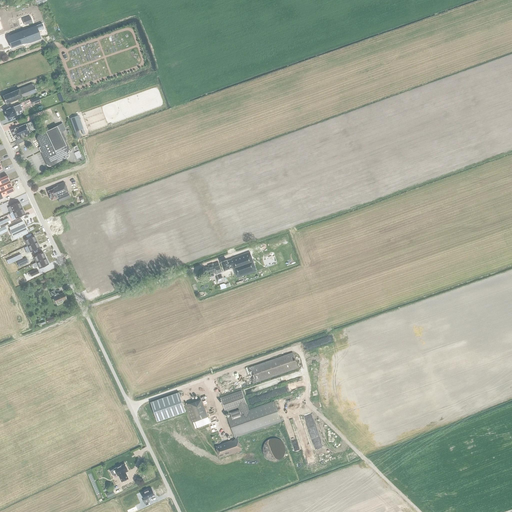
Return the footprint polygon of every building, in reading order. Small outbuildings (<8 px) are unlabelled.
[(30,17),(22,20),(25,25),(32,23),(30,17)] [(36,25),(6,36),(6,37),(7,37),(8,37),(8,36),(10,40),(8,41),(10,46),(11,48),(21,44),(28,41),(29,43),(40,39),(35,26),(36,26),(36,25)] [(3,38),(0,38),(0,55),(8,52),(3,38)] [(36,92),(34,86),(33,86),(32,84),(19,89),(2,96),(6,104),(22,98),(36,92)] [(13,107),(4,110),(6,115),(5,115),(6,116),(5,117),(6,118),(7,118),(7,119),(16,115),(17,115),(15,111),(17,111),(19,110),(19,111),(22,110),(20,104),(13,107)] [(85,134),(78,116),(70,119),(75,132),(81,130),(82,135),(85,134)] [(21,138),(21,137),(31,133),(27,124),(17,129),(17,128),(11,131),(15,140),(21,138)] [(66,140),(63,133),(63,132),(65,131),(62,124),(57,127),(57,126),(45,132),(41,134),(37,136),(36,139),(41,149),(41,150),(42,152),(40,153),(47,166),(49,167),(65,159),(68,158),(68,155),(67,153),(68,152),(68,151),(70,150),(65,141),(66,140)] [(0,177),(0,185),(9,181),(7,175),(0,178),(0,177)] [(9,181),(0,185),(0,191),(12,186),(9,181)] [(70,198),(68,194),(64,183),(58,185),(58,186),(53,188),(53,189),(48,191),(51,201),(57,198),(59,202),(70,198)] [(12,186),(0,191),(0,192),(2,197),(14,192),(12,186)] [(19,202),(10,206),(13,212),(22,208),(19,202)] [(22,208),(13,212),(15,219),(25,214),(22,208)] [(0,222),(0,227),(10,223),(8,218),(0,222)] [(23,221),(9,227),(12,235),(15,234),(16,238),(28,233),(26,228),(25,229),(24,226),(23,221)] [(33,235),(24,240),(27,246),(37,242),(33,235)] [(37,242),(27,246),(30,253),(40,248),(37,242)] [(42,252),(33,256),(36,263),(45,258),(42,252)] [(22,258),(20,254),(12,258),(11,259),(10,259),(9,260),(6,261),(8,265),(11,264),(12,263),(13,263),(14,262),(22,258)] [(223,262),(218,264),(220,273),(226,271),(229,281),(249,275),(243,256),(228,261),(223,263),(223,262)] [(26,258),(17,262),(19,267),(28,262),(26,258)] [(45,258),(36,263),(39,269),(48,265),(45,258)] [(53,291),(49,293),(51,296),(52,296),(53,297),(53,298),(56,304),(57,305),(56,306),(62,303),(62,301),(63,301),(65,300),(64,297),(64,298),(62,293),(58,295),(57,293),(54,295),(53,291)] [(326,344),(337,340),(334,333),(323,337),(326,344)] [(247,367),(253,383),(298,369),(293,353),(247,367)] [(231,416),(227,418),(234,438),(281,421),(274,402),(248,410),(242,391),(220,398),(225,412),(238,407),(239,410),(230,413),(231,416)] [(157,421),(185,412),(179,393),(151,402),(157,421)] [(201,399),(186,405),(192,423),(193,422),(196,428),(210,423),(201,399)] [(226,456),(242,451),(238,438),(222,444),(222,445),(216,447),(219,458),(225,456),(226,456)] [(275,439),(269,439),(267,443),(268,449),(266,449),(265,452),(266,452),(265,454),(266,457),(272,460),(280,459),(284,451),(283,445),(282,444),(282,443),(279,442),(279,440),(275,439)] [(125,464),(110,471),(112,476),(116,474),(118,476),(119,476),(122,482),(128,479),(126,474),(125,474),(125,473),(128,471),(125,464)] [(93,477),(83,481),(88,494),(92,493),(92,492),(98,489),(93,477)] [(145,492),(141,493),(144,500),(143,501),(144,504),(150,502),(148,499),(155,496),(152,489),(148,491),(147,490),(145,491),(145,492)]
